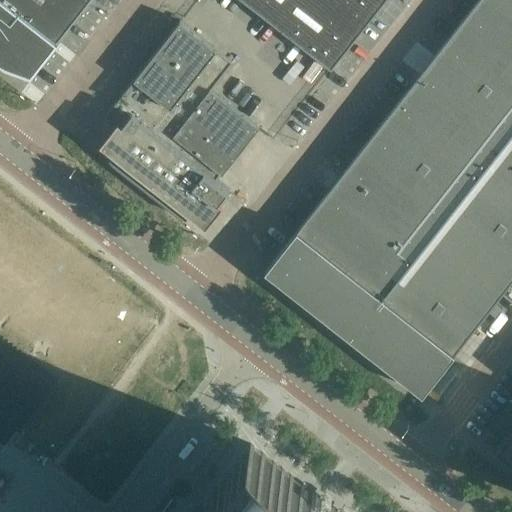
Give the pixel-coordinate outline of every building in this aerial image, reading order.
[(58,40),(6,0),(0,0),(0,59),(5,64),(10,58),(31,74),(58,40)] [(89,1),(87,0),(6,0),(58,40),(89,1)] [(290,0),(245,0),(273,22),(290,0)] [(363,27),(328,0),(290,0),(273,22),(331,67),(363,27)] [(384,0),(328,0),(363,27),(384,0)] [(406,252),(511,117),(511,0),(478,0),(328,191),(406,252)] [(259,126),(211,89),(233,61),(180,20),(106,114),(121,126),(105,147),(113,153),(110,157),(187,217),(190,214),(196,205),(199,208),(206,203),(202,197),(206,193),(218,202),(230,188),(217,178),(222,172),(223,173),(259,126)] [(455,351),(511,278),(511,117),(406,252),(328,191),(298,229),(298,228),(266,269),(287,286),(286,287),(401,377),(402,376),(423,393),(455,352),(455,351)] [(511,426),(494,449),(511,463),(511,426)] [(340,511),(318,496),(251,444),(198,511),(340,511)]
